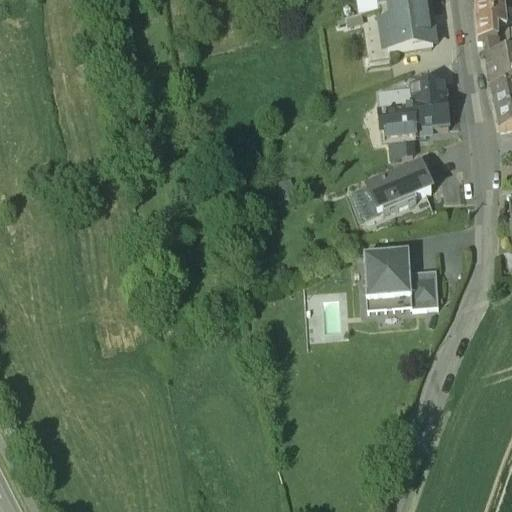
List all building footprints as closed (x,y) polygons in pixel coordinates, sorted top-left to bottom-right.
[(388,0),(374,0),(376,11),(390,9),(388,0)] [(390,9),(376,11),(379,28),(382,28),(387,57),(431,51),(428,28),(429,28),(426,3),(404,7),(390,9)] [(504,7),(474,8),(477,46),(496,44),(495,29),(505,29),(504,7)] [(511,55),(487,60),(489,73),(486,73),(489,90),(511,85),(511,55)] [(511,85),(489,90),(498,132),(511,129),(511,85)] [(410,98),(381,100),(384,145),(398,144),(409,143),(425,142),(424,135),(447,133),(444,89),(410,91),(410,98)] [(409,143),(398,144),(400,165),(410,160),(409,143)] [(402,179),(384,186),(383,184),(366,191),(376,217),(382,215),(383,219),(416,206),(414,202),(429,197),(419,170),(401,177),(402,179)] [(408,259),(363,261),(364,305),(410,303),(409,280),(408,259)] [(435,278),(409,280),(410,303),(411,316),(437,315),(435,278)]
